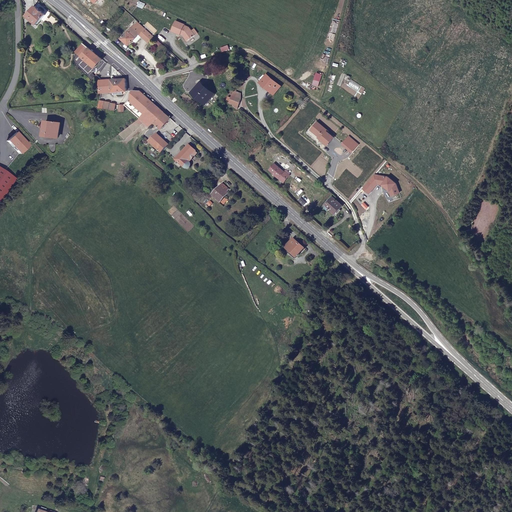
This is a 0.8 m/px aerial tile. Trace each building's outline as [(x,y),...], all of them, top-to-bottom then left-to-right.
[(46,14),(36,6),(27,16),(37,25),(46,14)] [(182,35),(186,41),(193,35),(191,31),(187,29),(188,27),(183,25),(184,24),(175,20),(170,30),(179,34),(180,33),(182,34),(182,35)] [(138,22),(133,27),(143,36),(142,37),(148,43),(154,37),(138,22)] [(132,28),(132,27),(122,38),(129,45),(133,40),(139,34),(132,28)] [(133,27),(132,28),(139,34),(142,37),(143,36),(133,27)] [(142,37),(139,34),(133,40),(136,43),(142,37)] [(104,61),(84,44),(77,53),(97,70),(104,61)] [(281,85),(269,75),(261,82),(265,85),(274,93),(281,85)] [(127,91),(126,79),(122,80),(117,80),(111,80),(113,92),(123,92),(127,91)] [(100,88),(100,93),(113,92),(111,80),(99,81),(99,83),(100,88)] [(213,94),(201,84),(193,93),(204,103),(213,94)] [(124,104),(140,118),(153,103),(140,91),(132,91),(129,101),(124,104)] [(240,99),(232,96),(229,103),(236,109),(240,99)] [(153,103),(140,118),(144,122),(149,127),(154,122),(162,129),(171,118),(153,103)] [(140,118),(132,124),(135,130),(144,122),(140,118)] [(60,123),(46,121),(45,135),(59,137),(60,123)] [(132,124),(119,134),(124,140),(135,130),(132,124)] [(26,144),(15,133),(7,141),(18,152),(26,144)] [(169,145),(161,137),(158,133),(150,141),(162,153),(164,150),(169,145)] [(188,169),(191,169),(191,166),(191,165),(190,163),(199,153),(189,145),(175,160),(184,169),(188,169)] [(275,172),(274,173),(283,182),(289,175),(276,163),(271,168),(275,172)] [(0,200),(4,195),(4,196),(6,194),(4,193),(15,177),(11,174),(0,166),(0,200)] [(229,189),(223,184),(213,195),(218,200),(224,195),(225,196),(228,193),(226,192),(229,189)] [(342,205),(334,197),(324,207),(328,211),(330,209),(335,213),(342,205)] [(304,248),(294,239),(286,247),(296,257),(304,248)]
